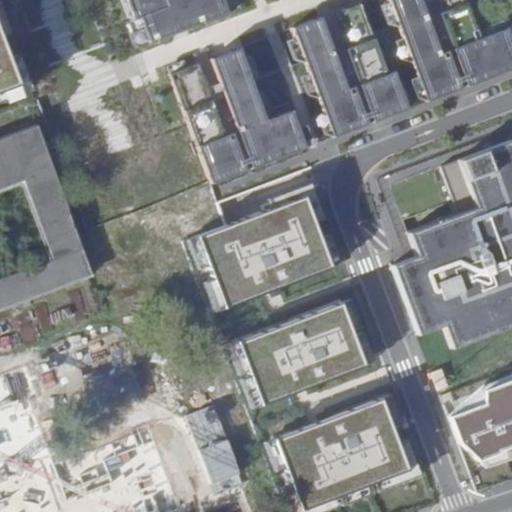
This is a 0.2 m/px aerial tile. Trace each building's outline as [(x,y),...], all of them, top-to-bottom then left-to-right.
[(216,0),(126,0),(143,43),(221,13),(216,0)] [(417,0),(386,0),(426,102),(460,89),(446,53),(439,55),(417,0)] [(462,0),(431,0),(465,86),(511,67),(511,48),(504,29),(478,39),(462,0)] [(355,4),(328,15),(370,124),(404,111),(390,74),(383,77),(355,4)] [(317,19),(290,30),(332,139),(366,126),(352,89),(345,92),(317,19)] [(0,40),(0,92),(18,86),(0,40)] [(235,49),(208,60),(250,168),(304,147),(290,111),(263,121),(235,49)] [(193,65),(165,75),(207,184),(242,171),(228,134),(221,137),(193,65)] [(0,310),(91,277),(35,126),(0,139),(0,310)] [(413,253),(389,262),(414,333),(438,324),(447,347),(511,324),(511,310),(507,298),(511,296),(511,136),(436,165),(453,213),(405,230),(413,253)] [(302,195),(194,236),(220,305),(329,264),(302,195)] [(340,299),(231,340),(257,409),(366,368),(340,299)] [(511,371),(485,381),(445,416),(456,443),(486,468),(511,458),(511,371)] [(379,403),(270,444),(296,511),(298,511),(405,472),(379,403)]
